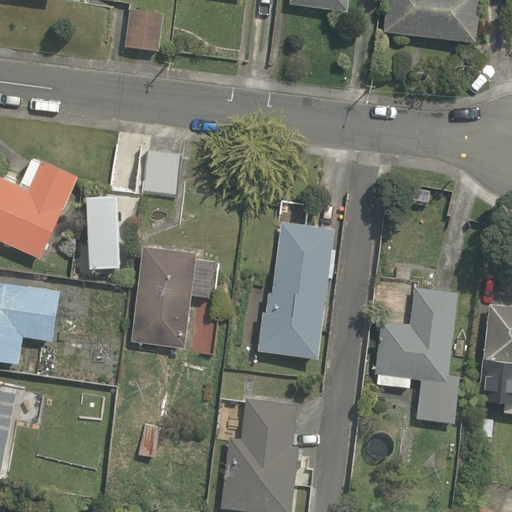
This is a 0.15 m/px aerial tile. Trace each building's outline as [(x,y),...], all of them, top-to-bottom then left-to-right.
[(388,0),(386,30),(478,36),(480,0),(388,0)] [(163,8),(131,4),(126,44),(158,48),(163,8)] [(182,147),(146,141),(139,189),(174,195),(182,147)] [(15,172),(0,165),(0,238),(36,255),(75,168),(26,146),(15,172)] [(114,187),(81,189),(86,265),(119,263),(114,187)] [(328,222),(273,217),(260,350),(315,355),(328,222)] [(181,342),(185,294),(208,296),(210,263),(188,261),(189,247),(141,243),(132,338),(181,342)] [(442,370),(451,286),(410,281),(406,322),(373,319),(368,366),(418,372),(413,420),(454,424),(460,372),(442,370)] [(511,296),(489,295),(479,394),(506,396),(504,410),(511,410),(511,296)] [(290,511),(297,400),(243,397),(241,433),(228,432),(223,507),(290,511)] [(492,414),(476,413),(474,452),(491,453),(492,414)] [(511,511),(511,494),(461,484),(455,511),(511,511)]
